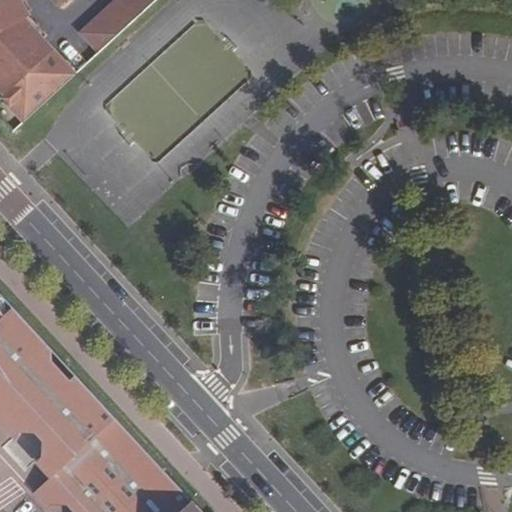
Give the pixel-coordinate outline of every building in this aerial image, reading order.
[(0,0),(0,88),(5,94),(1,97),(12,108),(15,104),(29,119),(76,75),(43,39),(47,35),(29,16),(21,20),(13,3),(18,0),(0,0)] [(21,20),(29,16),(20,0),(18,0),(13,3),(21,20)] [(116,0),(110,6),(129,27),(157,0),(116,0)] [(81,33),(100,53),(129,27),(110,6),(81,33)] [(12,108),(25,122),(29,119),(15,104),(12,108)] [(0,417),(17,436),(20,433),(35,433),(42,441),(42,456),(38,459),(53,475),(34,493),(48,507),(51,505),(67,505),(72,511),(178,511),(191,501),(75,375),(70,380),(51,360),(51,349),(12,307),(7,311),(4,309),(5,306),(5,301),(3,298),(0,297),(0,417)] [(201,511),(191,501),(178,511),(201,511)]
